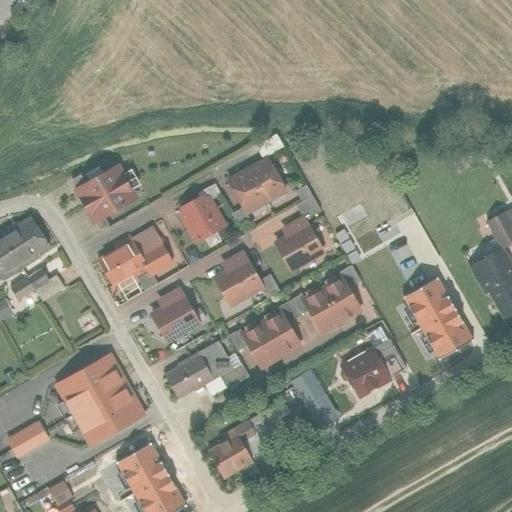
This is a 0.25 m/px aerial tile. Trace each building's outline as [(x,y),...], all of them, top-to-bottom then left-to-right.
[(380,147),(374,155),(389,164),(394,155),(380,147)] [(254,148),(210,173),(231,210),(275,185),(254,148)] [(104,155),(54,180),(73,218),(123,192),(104,155)] [(292,180),(280,186),(286,196),(296,191),(297,190),(292,180)] [(192,185),(159,202),(177,237),(210,220),(192,185)] [(286,196),(280,198),(287,212),(303,205),(296,191),(286,196)] [(506,230),(490,201),(472,211),(488,240),(506,230)] [(16,209),(0,218),(0,265),(36,245),(16,209)] [(266,224),(271,232),(260,238),(274,266),(310,247),(296,220),(292,222),(288,213),(266,224)] [(160,255),(157,248),(157,247),(142,217),(79,249),(94,279),(126,263),(130,270),(160,255)] [(467,236),(450,245),(455,253),(472,244),(467,236)] [(488,240),(450,259),(466,288),(472,285),(486,312),(511,298),(497,272),(503,269),(488,240)] [(204,258),(208,267),(197,273),(212,300),(248,282),(234,254),(230,256),(225,247),(204,258)] [(343,273),(336,260),(326,265),(333,278),(343,273)] [(28,262),(0,276),(0,289),(33,273),(28,262)] [(431,286),(422,267),(409,273),(418,292),(431,286)] [(326,270),(286,293),(307,328),(346,304),(326,270)] [(20,284),(25,293),(47,282),(42,272),(20,284)] [(376,273),(356,283),(373,315),(392,306),(376,273)] [(139,295),(143,304),(132,309),(147,337),(183,318),(169,291),(165,293),(160,284),(139,295)] [(282,291),(264,301),(274,319),(292,308),(282,291)] [(420,299),(397,313),(420,351),(443,337),(420,299)] [(264,304),(223,327),(244,365),(285,342),(264,304)] [(389,363),(371,334),(360,341),(378,370),(389,363)] [(355,340),(321,358),(340,392),(373,374),(355,340)] [(183,346),(145,366),(160,394),(198,373),(183,346)] [(200,369),(209,385),(236,369),(227,353),(200,369)] [(109,377),(104,367),(83,379),(77,368),(52,383),(64,403),(109,377)] [(119,389),(109,377),(64,403),(75,424),(103,410),(97,400),(119,389)] [(298,391),(286,398),(299,420),(310,413),(298,391)] [(252,406),(188,439),(207,475),(271,442),(252,406)] [(25,412),(0,422),(0,447),(33,433),(25,412)] [(88,469),(112,456),(103,439),(79,452),(88,469)] [(160,460),(152,445),(134,454),(139,462),(130,467),(126,461),(105,473),(113,487),(160,460)] [(152,493),(172,482),(160,460),(113,487),(123,505),(141,495),(138,489),(147,484),(152,493)]
